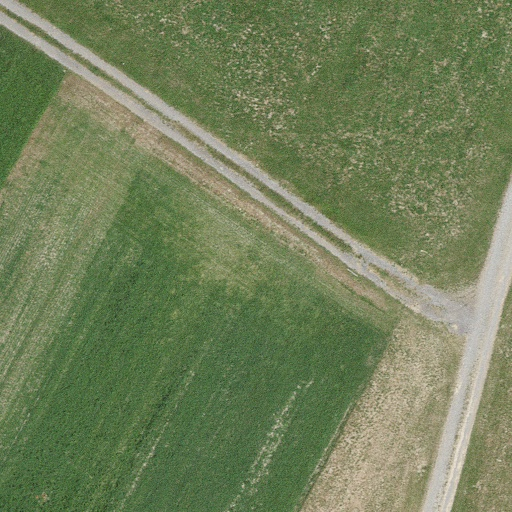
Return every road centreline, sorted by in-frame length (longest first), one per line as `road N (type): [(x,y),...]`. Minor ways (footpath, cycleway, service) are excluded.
road 1 (track): [(492,332),(0,12)]
road 2 (unclassified): [(511,265),(442,511)]
